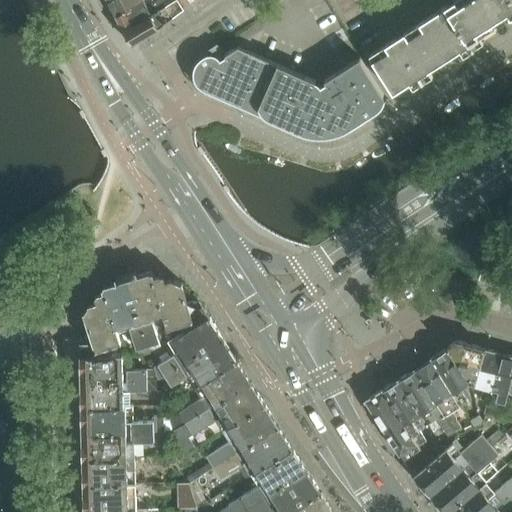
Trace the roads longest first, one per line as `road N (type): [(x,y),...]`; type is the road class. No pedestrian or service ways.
road 1 (secondary): [(404,511),(315,375),(275,330)]
road 2 (secondary): [(275,330),(307,418),(375,511)]
road 3 (residential): [(63,511),(59,391),(41,338)]
road 4 (secondary): [(111,77),(151,161),(204,219)]
road 5 (secondary): [(204,219),(186,172),(111,77)]
road 6 (secondary): [(275,330),(350,284),(394,236)]
road 7 (residential): [(111,77),(234,0)]
road 8 (secondary): [(394,236),(511,160)]
road 9 (residential): [(511,331),(450,317),(392,336)]
